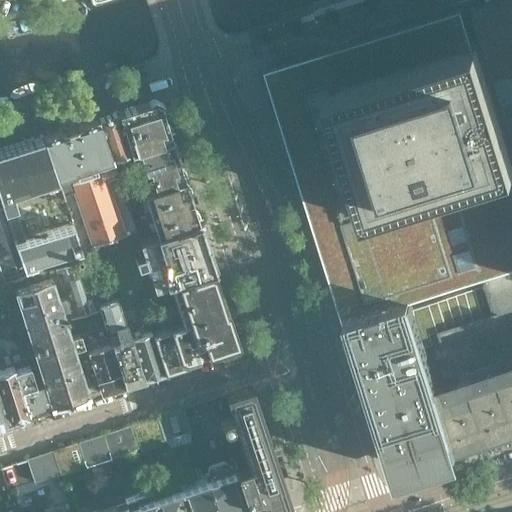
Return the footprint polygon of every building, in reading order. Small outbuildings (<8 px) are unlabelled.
[(114,11),(110,0),(89,0),(25,20),(31,37),(114,11)] [(511,66),(483,75),(461,7),(266,67),(287,136),(283,138),(300,194),(305,193),(344,317),(410,296),(511,264),(511,66)] [(170,127),(169,122),(165,120),(161,108),(163,105),(162,101),(153,96),(149,97),(147,101),(116,110),(128,147),(129,150),(134,149),(170,137),(169,131),(170,127)] [(128,147),(116,110),(96,117),(114,173),(123,171),(116,151),(128,147)] [(214,268),(202,233),(197,220),(156,234),(135,241),(114,173),(103,199),(79,122),(41,134),(82,258),(111,248),(112,250),(115,260),(124,257),(126,257),(132,275),(147,271),(152,288),(162,285),(214,268)] [(82,258),(41,134),(0,146),(0,195),(7,193),(19,232),(11,235),(24,277),(34,274),(29,258),(48,252),(53,267),(82,258)] [(179,165),(178,162),(175,150),(176,147),(175,142),(171,140),(170,137),(134,149),(141,170),(146,168),(152,188),(184,178),(183,176),(185,172),(183,167),(179,165)] [(193,206),(192,203),(188,191),(189,188),(188,183),(184,181),(184,178),(152,188),(142,191),(156,234),(197,220),(196,217),(198,213),(196,208),(193,206)] [(24,277),(11,235),(0,201),(0,282),(1,284),(24,277)] [(130,276),(124,257),(115,260),(112,250),(84,259),(94,288),(130,276)] [(81,344),(77,329),(75,330),(70,315),(97,306),(82,258),(53,267),(34,274),(24,277),(1,284),(0,284),(0,325),(12,322),(27,366),(32,382),(19,386),(27,412),(50,405),(88,393),(99,389),(95,378),(89,380),(87,374),(82,376),(74,351),(73,347),(81,344)] [(511,264),(410,296),(438,384),(511,359),(511,264)] [(237,341),(221,291),(214,268),(162,285),(175,323),(150,331),(163,370),(187,363),(186,357),(207,350),(207,351),(208,352),(209,353),(210,354),(211,354),(212,354),(213,354),(234,347),(235,346),(236,345),(237,344),(237,343),(237,342),(237,341)] [(163,370),(150,331),(138,293),(134,280),(118,285),(122,298),(116,300),(142,377),(163,370)] [(122,298),(118,285),(115,286),(111,294),(113,301),(116,300),(122,298)] [(410,296),(344,317),(343,317),(391,470),(458,448),(438,384),(410,296)] [(116,300),(113,301),(97,306),(104,328),(112,325),(117,341),(109,343),(122,383),(142,377),(116,300)] [(122,383),(109,343),(108,340),(74,351),(82,376),(87,374),(89,380),(95,378),(99,389),(99,390),(122,383)] [(27,412),(19,386),(32,382),(27,366),(12,370),(11,365),(3,367),(0,358),(0,392),(8,418),(27,412)] [(458,448),(511,429),(511,359),(438,384),(458,448)] [(271,511),(290,506),(266,431),(250,384),(223,393),(230,415),(225,416),(221,420),(220,421),(220,422),(219,423),(219,424),(220,425),(220,426),(220,427),(221,428),(222,428),(223,429),(224,429),(226,429),(228,428),(229,427),(230,425),(231,422),(232,422),(243,454),(230,458),(234,470),(247,511),(271,511)] [(0,420),(8,418),(0,392),(0,420)] [(191,433),(182,406),(156,415),(163,438),(164,442),(191,433)] [(163,438),(156,415),(129,424),(136,447),(163,438)] [(136,447),(129,424),(103,433),(110,455),(136,447)] [(110,455),(103,433),(77,441),(86,467),(112,459),(110,455)] [(84,464),(77,441),(51,450),(58,473),(84,464)] [(58,473),(51,450),(26,458),(34,482),(59,474),(58,473)] [(247,511),(234,470),(207,479),(217,511),(247,511)] [(217,511),(207,479),(180,487),(188,511),(217,511)] [(188,511),(180,487),(153,496),(158,511),(188,511)] [(158,511),(153,496),(126,505),(128,511),(158,511)]
